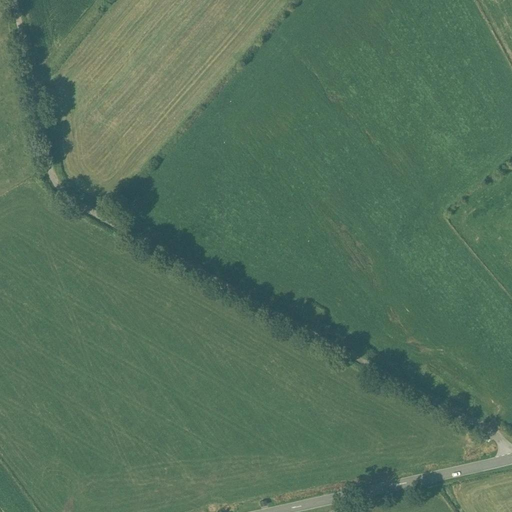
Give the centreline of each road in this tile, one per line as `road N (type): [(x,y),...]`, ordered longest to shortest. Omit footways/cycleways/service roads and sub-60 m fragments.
road 1 (unclassified): [(511,454),(500,439),(83,202),(20,0)]
road 2 (secondary): [(277,511),(511,459)]
